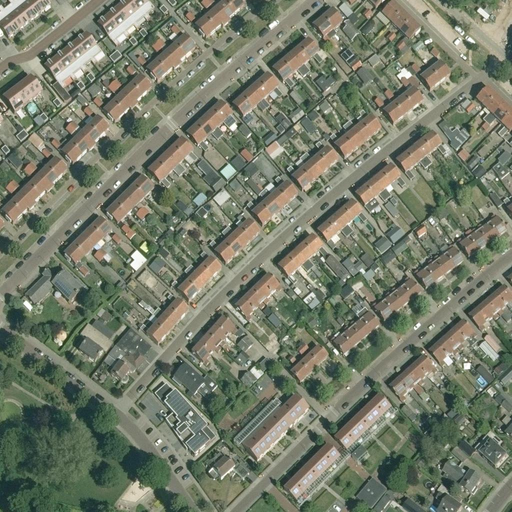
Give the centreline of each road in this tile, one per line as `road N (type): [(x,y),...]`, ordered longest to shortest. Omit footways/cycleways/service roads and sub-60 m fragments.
road 1 (residential): [(115,412),(221,292),(480,78)]
road 2 (residential): [(0,296),(227,73),(313,0)]
road 3 (residential): [(236,511),(511,255)]
road 4 (residential): [(0,254),(269,0)]
road 5 (residential): [(115,412),(0,327)]
road 6 (residential): [(199,511),(115,412)]
road 7 (residential): [(0,67),(29,56),(98,0)]
